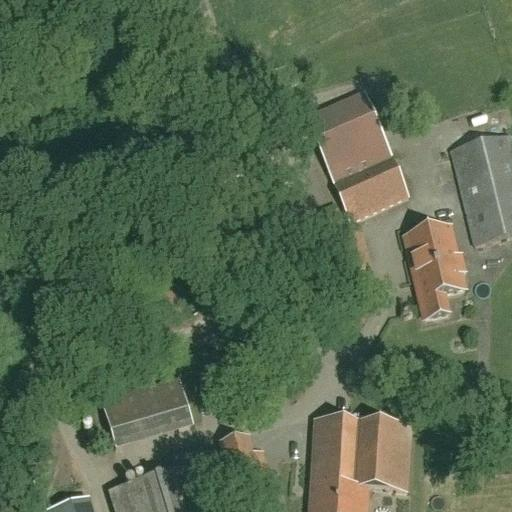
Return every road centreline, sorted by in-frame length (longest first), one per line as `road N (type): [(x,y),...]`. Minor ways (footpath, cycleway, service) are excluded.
road 1 (unclassified): [(0,340),(276,343),(511,427)]
road 2 (track): [(207,339),(282,208),(205,0)]
